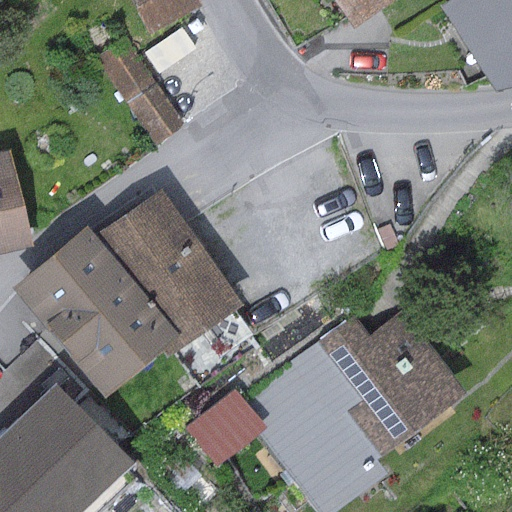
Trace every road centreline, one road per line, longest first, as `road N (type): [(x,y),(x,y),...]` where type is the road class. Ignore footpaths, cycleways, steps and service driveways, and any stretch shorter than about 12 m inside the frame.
road 1 (residential): [(0,278),(70,222),(283,83)]
road 2 (residential): [(511,107),(394,113),(334,104),(283,83)]
